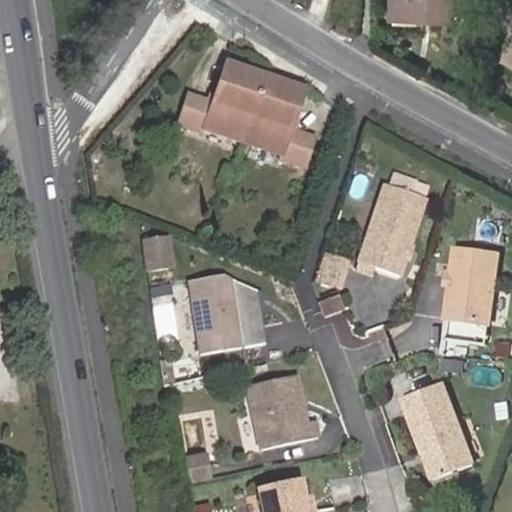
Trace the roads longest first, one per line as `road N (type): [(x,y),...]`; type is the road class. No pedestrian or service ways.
road 1 (secondary): [(103,511),(41,162)]
road 2 (residential): [(511,146),(251,0)]
road 3 (unclassified): [(41,162),(153,0)]
road 4 (residential): [(396,511),(334,350)]
road 5 (secondary): [(41,162),(13,0)]
